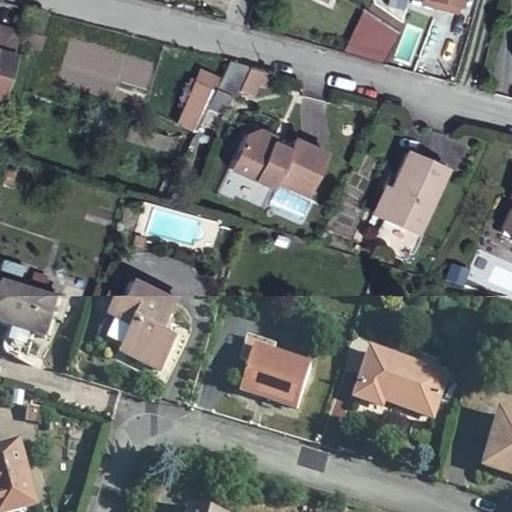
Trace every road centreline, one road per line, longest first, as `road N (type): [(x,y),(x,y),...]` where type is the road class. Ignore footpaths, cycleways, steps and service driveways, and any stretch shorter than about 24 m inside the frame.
road 1 (residential): [(511,114),(86,0)]
road 2 (residential): [(438,511),(133,421)]
